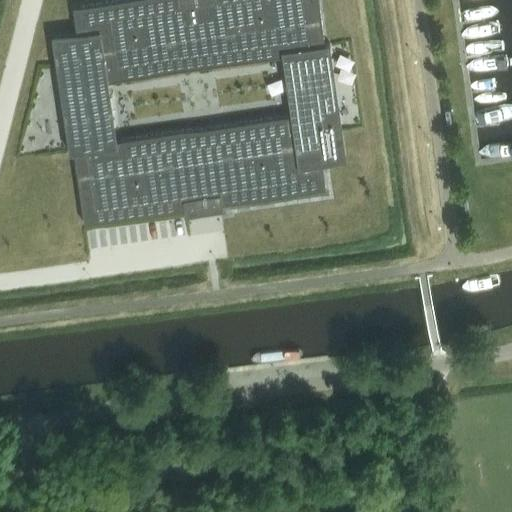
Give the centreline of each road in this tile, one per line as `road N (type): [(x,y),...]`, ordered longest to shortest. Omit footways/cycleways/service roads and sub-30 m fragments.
road 1 (residential): [(46,430),(89,413),(511,352)]
road 2 (unclassified): [(456,262),(0,323)]
road 3 (residential): [(418,0),(456,262)]
